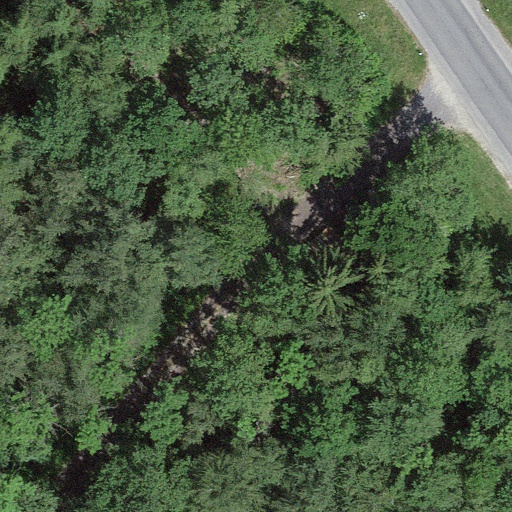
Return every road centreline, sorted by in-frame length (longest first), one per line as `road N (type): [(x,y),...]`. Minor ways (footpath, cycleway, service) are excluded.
road 1 (track): [(52,511),(181,338),(476,66)]
road 2 (tertiary): [(511,117),(431,0)]
